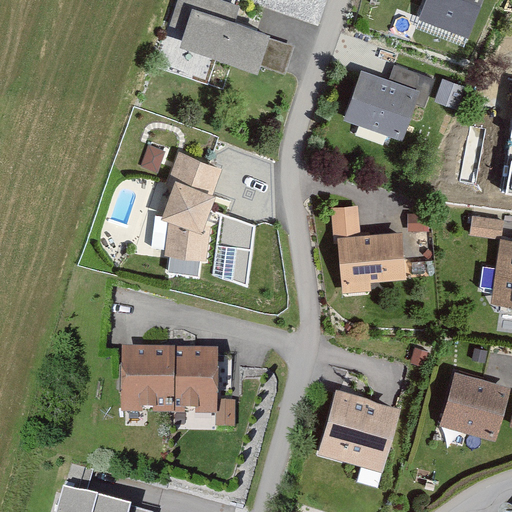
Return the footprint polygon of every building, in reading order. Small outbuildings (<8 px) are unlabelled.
[(239,6),(219,0),(178,0),(171,25),(186,30),(180,49),(258,74),(269,37),(233,25),(239,6)] [(482,0),(429,0),(422,19),(469,36),(482,0)] [(422,93),(363,72),(346,119),(405,140),(422,93)] [(467,90),(445,82),(437,105),(460,112),(467,90)] [(183,178),(167,220),(164,256),(206,261),(207,230),(220,194),(213,190),(220,169),(176,152),(169,173),(183,178)] [(359,207),(335,210),(344,292),(370,290),(369,283),(405,279),(400,235),(362,239),(359,207)] [(138,239),(148,241),(155,214),(144,212),(138,239)] [(428,214),(409,215),(409,231),(429,231),(428,214)] [(504,221),(472,217),(470,234),(502,238),(504,221)] [(511,242),(500,241),(492,305),(511,307),(511,242)] [(217,346),(120,346),(119,410),(217,410),(217,399),(217,346)] [(487,351),(475,348),(473,360),(485,362),(487,351)] [(427,352),(415,350),(412,364),(425,366),(427,352)] [(511,388),(456,373),(441,425),(497,440),(511,388)] [(399,410),(336,392),(319,454),(381,472),(399,410)] [(234,399),(217,399),(217,410),(217,425),(234,425),(234,399)] [(128,511),(130,505),(65,487),(57,511),(128,511)]
